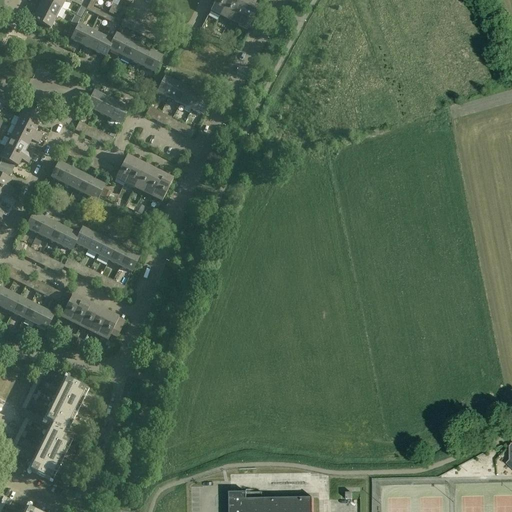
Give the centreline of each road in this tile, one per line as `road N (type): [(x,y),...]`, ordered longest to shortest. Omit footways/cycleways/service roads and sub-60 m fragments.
road 1 (residential): [(2,254),(60,136),(111,157),(136,122),(204,153)]
road 2 (residential): [(204,153),(140,317)]
road 3 (residential): [(281,2),(204,153)]
road 4 (residential): [(2,254),(140,317)]
road 5 (residential): [(84,511),(122,368)]
road 6 (residential): [(122,368),(0,349)]
